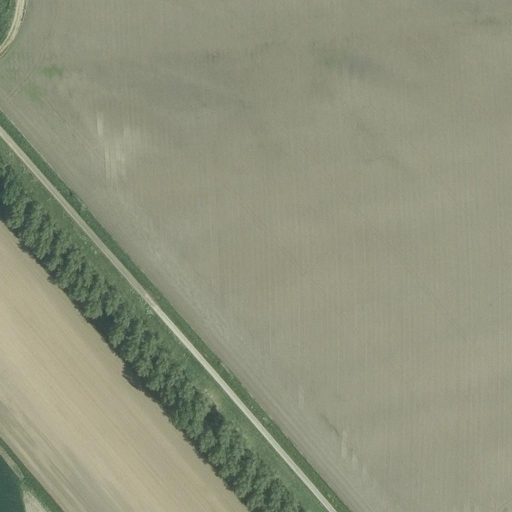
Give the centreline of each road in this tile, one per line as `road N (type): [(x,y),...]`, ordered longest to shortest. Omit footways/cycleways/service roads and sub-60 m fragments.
road 1 (track): [(192,350),(0,131)]
road 2 (unclassified): [(331,511),(192,350)]
